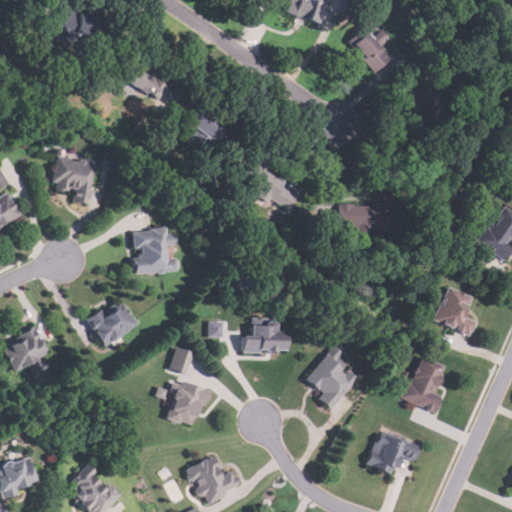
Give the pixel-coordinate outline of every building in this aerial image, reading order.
[(316,22),(322,0),(285,0),(282,12),(316,22)] [(98,36),(101,16),(58,9),(54,39),(67,41),(69,32),(98,36)] [(370,71),(387,58),(376,44),(385,37),(379,30),(369,37),(361,27),(345,40),(370,71)] [(51,43),(36,41),(34,56),(50,58),(51,43)] [(155,99),(163,83),(124,62),(116,77),(155,99)] [(416,122),(438,115),(428,81),(406,87),(416,122)] [(181,125),(221,145),(230,128),(190,108),(181,125)] [(69,191),(68,200),(84,203),(92,162),(54,155),(48,186),(69,191)] [(265,164),(247,157),(236,185),(289,206),(294,193),(279,187),(282,179),(262,171),(265,164)] [(0,224),(17,216),(5,192),(0,194),(0,224)] [(389,203),(334,202),(334,228),(388,229),(389,203)] [(511,212),(499,203),(474,241),(497,257),(511,235),(511,217),(510,216),(511,212)] [(130,273),(174,272),(174,256),(164,257),(163,245),(172,245),(171,227),(129,228),(130,273)] [(429,320),(466,335),(473,318),(461,313),(469,297),(443,286),(429,320)] [(97,309),(83,318),(101,346),(134,324),(118,301),(100,313),(97,309)] [(239,351),(283,351),(283,331),(272,331),(272,320),(248,320),(248,335),(239,335),(239,351)] [(205,321),(205,338),(220,337),(220,321),(205,321)] [(0,345),(11,371),(29,364),(33,374),(45,369),(39,356),(44,354),(33,329),(0,342),(0,345)] [(303,379),(319,392),(314,399),(328,409),(353,377),(340,367),(346,360),(328,346),(303,379)] [(165,369),(182,374),(189,352),(172,347),(165,369)] [(444,367),(415,356),(398,399),(427,410),(444,367)] [(163,418),(192,426),(203,388),(174,379),(163,418)] [(362,465),(388,475),(395,454),(411,460),(416,444),(375,429),(362,465)] [(202,504),(236,487),(228,470),(219,474),(210,456),(185,468),(202,504)] [(0,463),(0,495),(33,486),(24,457),(0,463)] [(85,511),(99,511),(116,494),(83,464),(64,485),(69,490),(65,494),(85,511)]
